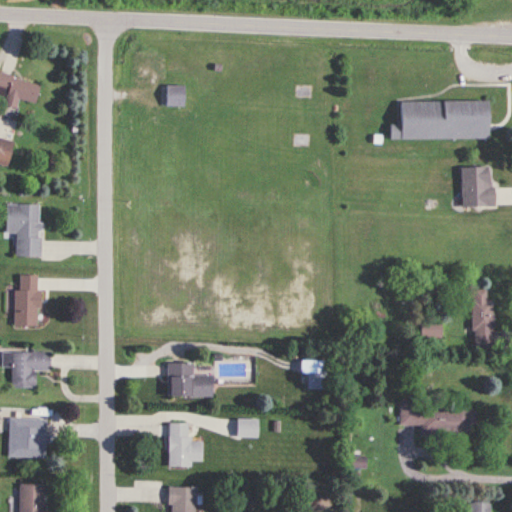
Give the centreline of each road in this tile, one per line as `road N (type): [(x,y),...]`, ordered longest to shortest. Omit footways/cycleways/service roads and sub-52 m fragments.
road 1 (residential): [(0,12),(511,35)]
road 2 (residential): [(111,511),(109,17)]
